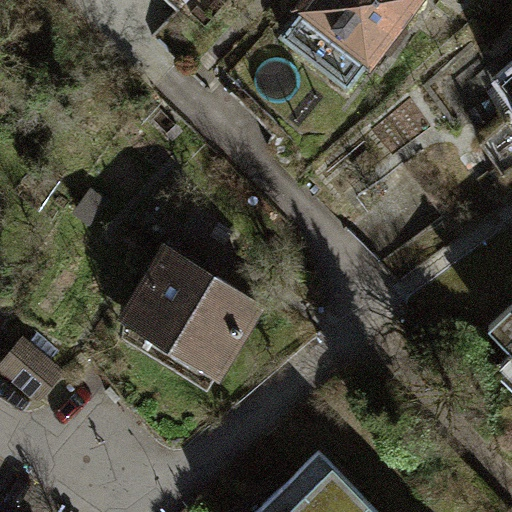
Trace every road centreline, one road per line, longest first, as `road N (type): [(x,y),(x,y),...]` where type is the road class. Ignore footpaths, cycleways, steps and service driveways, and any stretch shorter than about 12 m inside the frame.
road 1 (residential): [(348,330),(129,511)]
road 2 (residential): [(0,431),(114,511)]
